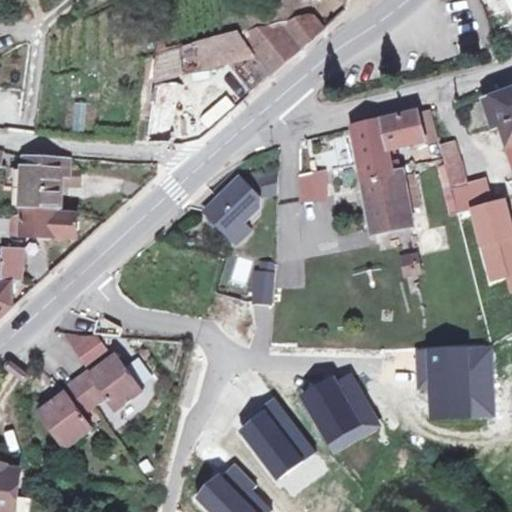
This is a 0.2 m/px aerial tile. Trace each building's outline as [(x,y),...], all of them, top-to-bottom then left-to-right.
[(307,15),(238,35),(221,40),(178,48),(178,71),(223,65),(250,94),(279,69),(321,32),(307,15)] [(178,48),(151,53),(150,80),(178,79),(178,71),(178,48)] [(176,112),(178,82),(178,79),(150,80),(148,142),(175,144),(176,139),(202,136),(202,114),(176,112)] [(178,82),(176,112),(202,114),(223,118),(229,89),(203,83),(178,82)] [(490,129),(496,127),(505,150),(511,147),(511,86),(479,99),(490,129)] [(86,127),(87,104),(60,103),(59,127),(86,127)] [(417,110),(424,137),(425,141),(435,138),(428,108),(417,110)] [(382,120),(388,148),(408,142),(424,137),(417,110),(382,120)] [(353,126),(374,227),(406,220),(404,208),(417,204),(410,171),(398,174),(396,166),(392,167),(388,148),(382,120),(353,126)] [(454,137),(439,141),(443,155),(444,160),(459,157),(454,137)] [(408,142),(388,148),(392,167),(396,166),(413,162),(408,142)] [(0,167),(8,167),(9,158),(9,153),(0,152),(0,167)] [(444,160),(450,183),(465,179),(459,157),(444,160)] [(25,158),(24,173),(25,188),(24,213),(57,213),(59,172),(65,171),(72,172),(72,159),(25,158)] [(72,172),(65,171),(65,186),(81,186),(82,171),(72,172)] [(230,205),(218,219),(232,230),(244,216),(259,199),(257,190),(255,188),(240,175),(236,171),(217,194),(230,205)] [(329,197),(326,172),(297,176),(301,201),(329,197)] [(24,173),(11,173),(10,188),(25,188),(24,173)] [(273,175),(240,175),(255,188),(272,188),(273,175)] [(489,197),(483,175),(465,179),(450,183),(453,194),(471,190),(474,201),(489,197)] [(453,194),(456,206),(474,201),(471,190),(453,194)] [(205,207),(218,219),(230,205),(217,194),(205,207)] [(511,293),(511,214),(507,197),(468,208),(490,284),(504,280),(509,294),(511,293)] [(10,238),(13,239),(76,236),(75,213),(57,213),(24,213),(24,217),(10,218),(10,238)] [(252,224),(244,216),(232,230),(241,238),(252,224)] [(0,273),(3,274),(3,278),(10,278),(22,278),(23,243),(3,243),(3,250),(4,250),(4,256),(0,255),(0,273)] [(424,272),(415,251),(398,258),(406,279),(424,272)] [(255,299),(271,300),(274,260),(261,260),(261,267),(257,267),(255,299)] [(10,280),(0,280),(0,316),(11,307),(10,280)] [(82,367),(109,353),(95,326),(68,340),(82,367)] [(430,419),(495,416),(492,344),(415,348),(417,390),(428,389),(430,419)] [(95,369),(83,378),(102,403),(113,396),(122,409),(150,389),(122,354),(98,372),(95,369)] [(300,396),(336,456),(385,426),(353,373),(339,381),(336,375),(300,396)] [(69,391),(43,410),(70,446),(99,426),(88,413),(102,403),(83,378),(68,389),(69,391)] [(238,428),(277,480),(316,451),(276,399),(238,428)] [(0,455),(0,511),(5,511),(6,507),(21,509),(23,491),(26,464),(9,461),(9,457),(0,455)] [(193,498),(207,511),(267,511),(276,504),(232,461),(193,498)] [(37,492),(23,491),(21,509),(35,510),(37,492)]
